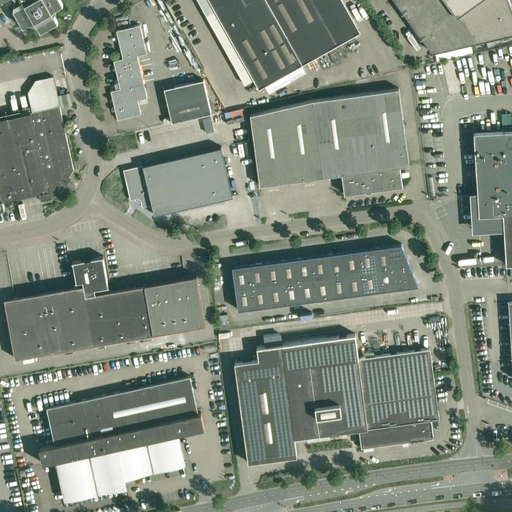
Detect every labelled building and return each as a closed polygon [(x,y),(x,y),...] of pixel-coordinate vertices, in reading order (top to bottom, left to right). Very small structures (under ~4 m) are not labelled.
[(21,0),(20,5),(13,8),(23,26),(30,22),(37,24),(41,31),(58,21),(54,14),(56,7),(63,3),(61,0),(21,0)] [(305,62),(270,0),(209,0),(259,88),(305,62)] [(270,0),(305,62),(338,44),(312,0),(270,0)] [(312,0),(338,44),(360,31),(343,0),(312,0)] [(415,27),(437,11),(428,0),(400,0),(397,3),(415,27)] [(428,0),(437,11),(462,45),(511,33),(511,8),(509,0),(428,0)] [(432,52),(462,45),(437,11),(415,27),(432,52)] [(113,60),(120,88),(111,91),(117,119),(141,113),(134,85),(144,83),(137,55),(146,53),(140,24),(116,30),(123,58),(113,60)] [(204,79),(164,88),(172,121),(211,112),(204,79)] [(332,97),(342,174),(344,188),(344,193),(402,186),(400,166),(409,164),(399,88),(332,97)] [(260,185),(323,176),(342,174),(332,97),(312,99),(250,114),(260,185)] [(0,208),(4,207),(3,200),(39,192),(40,200),(51,198),(62,181),(61,180),(64,175),(68,177),(73,169),(59,105),(0,118),(0,208)] [(211,116),(202,118),(206,133),(214,131),(211,116)] [(502,131),(474,132),(478,194),(473,195),(475,218),(475,220),(472,222),(475,228),(479,226),(480,228),(504,227),(506,264),(511,263),(511,125),(502,126),(502,131)] [(137,197),(139,199),(140,199),(142,206),(152,204),(154,214),(233,196),(221,146),(123,169),(130,199),(137,197)] [(401,243),(389,245),(391,259),(407,257),(401,243)] [(392,266),(391,259),(389,245),(374,247),(377,269),(392,266)] [(358,249),(361,271),(377,269),(374,247),(358,249)] [(358,249),(342,251),(345,273),(361,271),(358,249)] [(326,253),(329,275),(345,273),(342,251),(326,253)] [(78,257),(84,256),(84,259),(72,261),(72,262),(73,262),(76,280),(76,281),(83,280),(84,284),(4,298),(15,358),(94,344),(205,324),(196,275),(96,292),(95,288),(109,286),(109,285),(108,285),(103,256),(104,256),(103,255),(91,258),(91,254),(96,253),(78,256),(78,257)] [(314,277),(329,275),(326,253),(311,255),(314,277)] [(298,279),(314,277),(311,255),(295,257),(298,279)] [(295,257),(279,259),(282,281),(298,279),(295,257)] [(407,257),(391,259),(392,266),(393,274),(413,271),(407,257)] [(267,283),(282,281),(279,259),(264,262),(267,283)] [(251,285),(267,283),(264,262),(248,264),(251,285)] [(235,288),(251,285),(248,264),(232,266),(235,288)] [(393,274),(392,266),(377,269),(379,290),(395,288),(393,274)] [(377,269),(361,271),(364,292),(379,290),(377,269)] [(348,295),(364,292),(361,271),(345,273),(348,295)] [(413,271),(393,274),(395,288),(419,285),(413,271)] [(345,273),(329,275),(332,297),(348,295),(345,273)] [(332,297),(329,275),(314,277),(316,299),(332,297)] [(316,299),(314,277),(298,279),(301,301),(316,299)] [(301,301),(298,279),(282,281),(285,303),(301,301)] [(282,281),(267,283),(269,305),(285,303),(282,281)] [(254,307),(269,305),(267,283),(251,285),(254,307)] [(254,307),(251,285),(235,288),(238,309),(254,307)] [(365,356),(358,357),(355,333),(257,347),(259,359),(234,362),(248,462),(297,455),(295,437),(359,429),(361,447),(433,437),(431,419),(439,418),(430,348),(374,355),(373,352),(365,353),(365,356)] [(202,431),(202,428),(204,427),(201,412),(198,412),(190,375),(47,407),(55,444),(39,447),(43,463),(58,460),(66,497),(126,484),(124,476),(183,463),(176,434),(184,432),(185,434),(202,431)]
